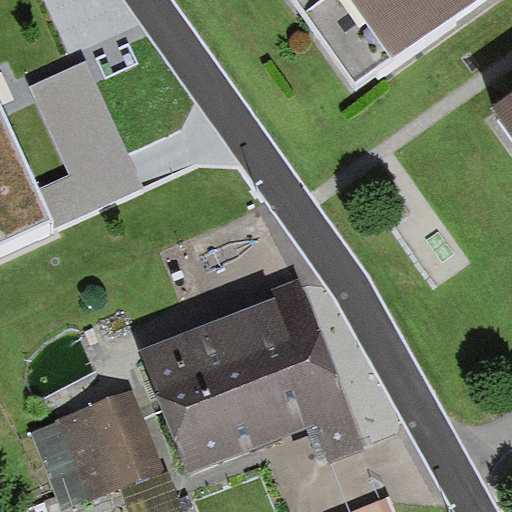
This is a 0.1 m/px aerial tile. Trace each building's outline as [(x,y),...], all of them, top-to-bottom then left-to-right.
[(482,3),(480,0),(285,0),(350,93),(482,3)] [(511,113),(498,123),(511,142),(511,113)] [(0,244),(42,225),(0,133),(0,244)] [(308,418),(274,322),(161,362),(195,458),(308,418)] [(57,507),(134,501),(128,417),(51,422),(57,507)] [(129,511),(186,511),(179,484),(126,497),(129,511)] [(402,511),(398,501),(369,511),(402,511)]
